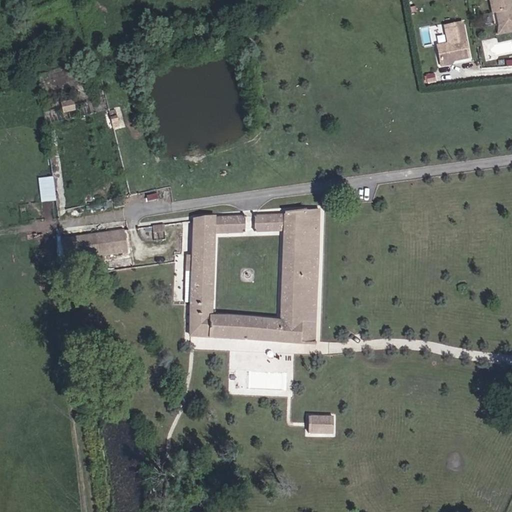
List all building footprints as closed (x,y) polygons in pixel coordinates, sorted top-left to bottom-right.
[(476,45),(475,7),(456,8),(457,27),(446,28),(447,46),(476,45)] [(64,110),(76,109),(75,99),(62,101),(64,110)] [(55,175),(40,175),(41,200),(56,199),(55,175)] [(292,230),(327,228),(327,208),(291,209),(290,214),(262,215),(262,231),(292,230)] [(216,214),(201,216),(201,253),(195,253),(194,268),(200,268),(199,333),(324,339),(327,271),(291,271),(290,320),(217,316),(219,233),(250,232),(250,216),(217,217),(216,214)] [(327,228),(292,230),(291,271),(327,271),(327,228)] [(120,229),(91,233),(92,257),(120,255),(120,229)] [(336,431),(334,415),(308,418),(309,434),(336,431)]
